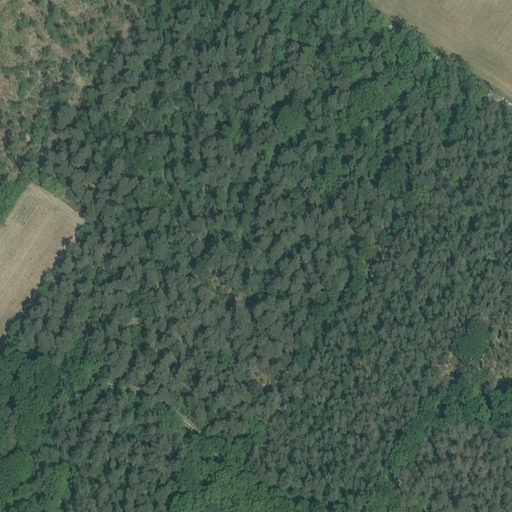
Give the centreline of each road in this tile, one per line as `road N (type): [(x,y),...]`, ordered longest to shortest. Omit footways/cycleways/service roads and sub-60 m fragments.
road 1 (track): [(494,96),(278,420),(228,465)]
road 2 (track): [(311,511),(234,472),(186,425),(142,403),(0,372)]
road 3 (track): [(346,0),(511,108)]
